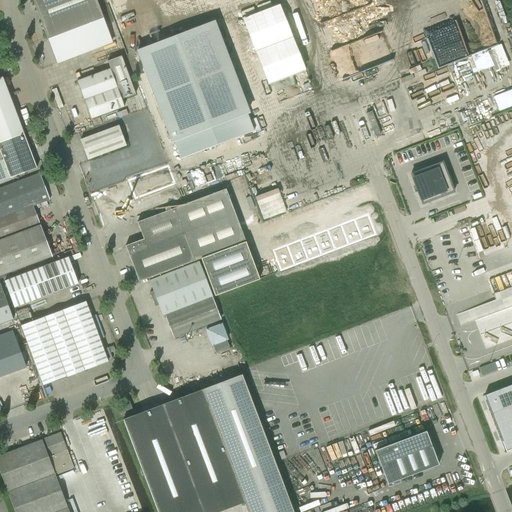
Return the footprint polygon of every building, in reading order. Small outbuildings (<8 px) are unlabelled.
[(48,39),(104,18),(96,0),(33,0),(33,2),(48,39)] [(138,50),(172,141),(247,112),(213,22),(138,50)] [(110,69),(77,81),(91,119),(124,106),(121,100),(135,94),(121,56),(107,61),(110,69)] [(0,142),(24,133),(2,77),(0,77),(0,142)] [(511,105),(511,94),(510,89),(494,96),(500,110),(511,105)] [(368,109),(363,111),(369,129),(375,127),(368,109)] [(88,160),(126,145),(119,126),(81,140),(88,160)] [(0,181),(36,168),(23,135),(0,144),(0,181)] [(442,162),(411,174),(422,204),(454,192),(442,162)] [(166,172),(134,184),(139,197),(171,184),(166,172)] [(0,276),(52,256),(47,241),(40,224),(39,225),(32,206),(50,199),(40,173),(0,188),(0,276)] [(139,282),(149,278),(195,261),(197,260),(201,259),(215,296),(260,279),(226,189),(137,222),(144,239),(126,246),(139,282)] [(287,266),(378,230),(370,210),(279,245),(287,266)] [(15,307),(78,283),(68,257),(5,281),(15,307)] [(195,261),(149,278),(154,291),(150,292),(156,306),(160,305),(164,315),(165,314),(174,337),(220,320),(198,262),(196,263),(195,261)] [(1,284),(0,284),(0,323),(14,319),(1,284)] [(494,300),(483,304),(485,310),(488,316),(499,312),(511,306),(511,286),(492,294),(494,300)] [(44,385),(108,361),(86,301),(22,325),(44,385)] [(228,340),(222,323),(205,329),(211,346),(228,340)] [(13,331),(0,335),(0,376),(26,367),(13,331)] [(218,511),(245,502),(248,511),(293,511),(242,375),(124,419),(158,511),(218,511)] [(511,384),(484,395),(505,451),(511,448),(511,384)] [(127,411),(133,409),(129,400),(124,402),(127,411)] [(399,479),(438,465),(426,431),(375,450),(388,487),(400,482),(399,479)] [(61,433),(0,455),(0,470),(15,511),(70,511),(56,475),(74,468),(61,433)]
